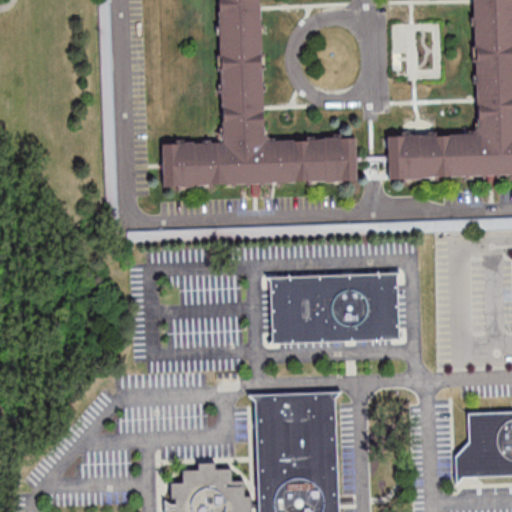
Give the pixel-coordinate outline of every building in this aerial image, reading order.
[(259,0),(265,146),(357,143),(359,195),(165,202),(164,154),(220,152),(214,0),(259,0)] [(511,0),(471,0),(477,138),(384,142),(387,194),(511,188),(511,0)] [(396,273),(270,276),(272,342),(398,339),(396,273)] [(338,511),(335,391),(254,394),(251,496),(243,496),(242,481),(231,481),(231,469),(217,469),(215,462),(199,463),(199,469),(183,470),(183,480),(172,483),(172,502),(165,503),(166,511),(171,511),(338,511)] [(511,411),(461,412),(463,476),(511,475),(511,411)]
